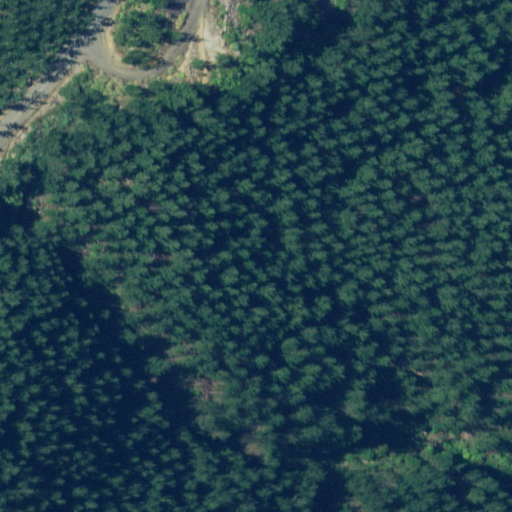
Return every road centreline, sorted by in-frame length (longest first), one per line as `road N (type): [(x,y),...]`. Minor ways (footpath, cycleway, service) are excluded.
road 1 (unclassified): [(93,27),(99,51),(117,69),(142,75),(168,61),(203,0)]
road 2 (track): [(107,0),(93,27),(0,132)]
